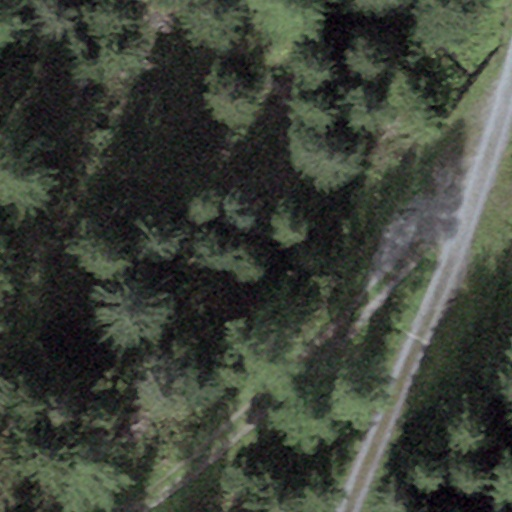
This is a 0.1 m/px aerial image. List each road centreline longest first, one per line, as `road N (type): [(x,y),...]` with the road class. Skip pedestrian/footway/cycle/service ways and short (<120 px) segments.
road 1 (track): [(444,219),(420,219),(294,364),(116,511)]
road 2 (track): [(347,511),(452,264),(454,238),(444,219)]
road 3 (track): [(511,74),(444,219)]
